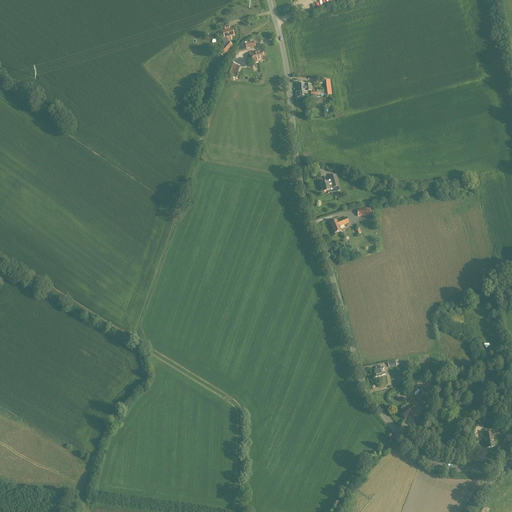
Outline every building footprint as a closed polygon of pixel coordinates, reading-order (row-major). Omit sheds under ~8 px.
[(227,39),(234,37),(232,28),(220,32),(220,34),(222,34),(223,37),(221,37),(222,40),(225,39),(227,44),(219,53),(222,56),(232,45),(228,42),(227,39)] [(251,63),(265,61),(263,51),(249,54),(251,63)] [(236,77),(240,67),(230,63),(226,74),(236,77)] [(307,92),(312,91),(311,85),(306,85),(305,84),(296,85),(297,92),(296,93),(296,98),(307,96),(307,92)] [(334,192),(333,188),(339,187),(336,175),(329,177),(330,182),(328,183),(321,184),(323,192),(327,191),(328,194),(334,192)] [(339,227),(348,223),(347,217),(330,224),(334,234),(341,231),(339,227)] [(375,378),(382,376),(382,375),(385,375),(385,371),(381,372),(380,366),(375,367),(376,370),(373,370),(375,378)] [(420,391),(415,398),(420,401),(427,392),(421,388),(419,391),(420,391)] [(425,406),(430,399),(425,395),(420,402),(425,406)] [(412,406),(408,409),(407,408),(400,413),(405,420),(408,418),(410,416),(411,415),(412,414),(411,412),(415,409),(412,406)] [(493,438),(496,438),(495,434),(484,436),(486,449),(494,448),(493,438)]
